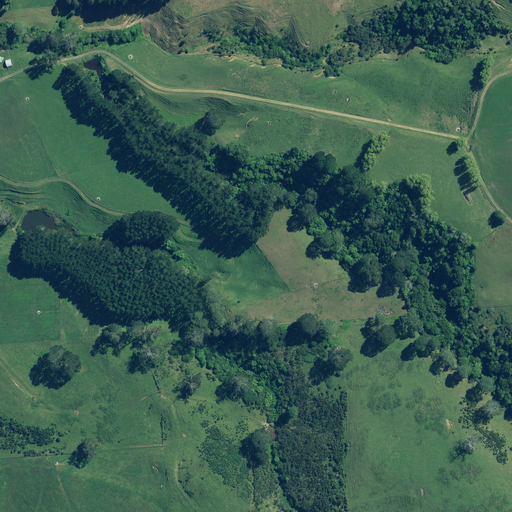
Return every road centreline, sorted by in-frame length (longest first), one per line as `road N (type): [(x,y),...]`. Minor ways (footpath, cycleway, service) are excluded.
road 1 (track): [(0,92),(103,66),(202,95),(267,76),(352,106),(438,155),(511,151)]
road 2 (track): [(0,364),(39,371),(109,420),(167,387),(186,393),(183,454),(209,511)]
